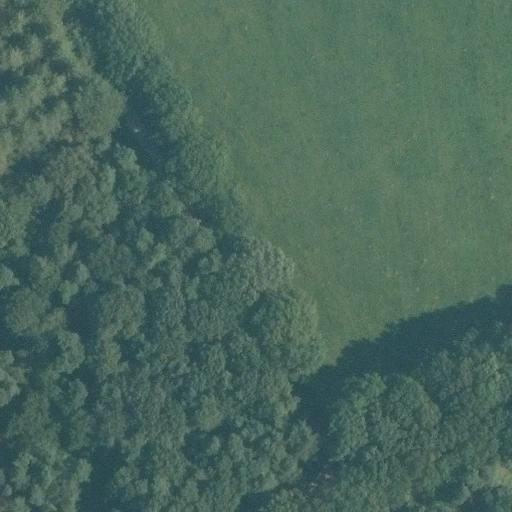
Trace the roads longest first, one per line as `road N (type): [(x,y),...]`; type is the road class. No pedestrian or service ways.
road 1 (track): [(242,511),(338,465),(58,0)]
road 2 (unknown): [(0,191),(81,144),(0,12)]
